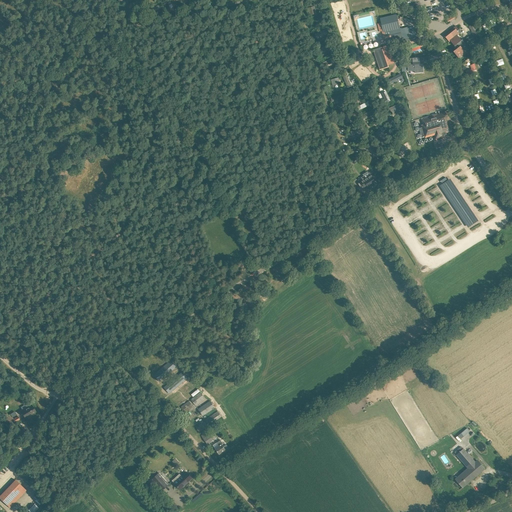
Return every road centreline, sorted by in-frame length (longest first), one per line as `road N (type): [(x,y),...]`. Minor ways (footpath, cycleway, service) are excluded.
road 1 (unclassified): [(57,393),(467,144),(511,207)]
road 2 (track): [(220,468),(511,280)]
road 3 (track): [(259,511),(119,357)]
